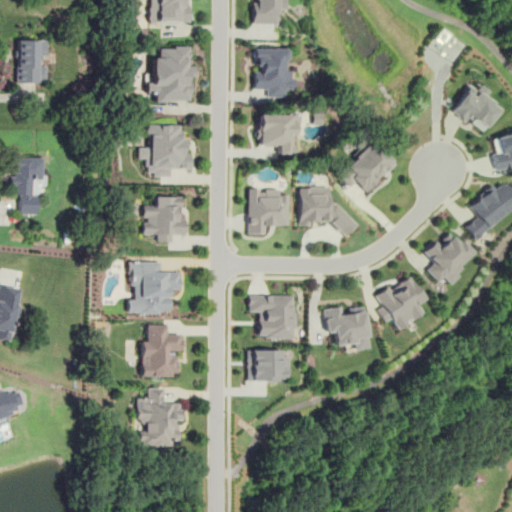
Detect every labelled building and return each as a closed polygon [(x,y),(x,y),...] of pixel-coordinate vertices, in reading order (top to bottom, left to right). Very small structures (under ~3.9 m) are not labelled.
[(145,0),(145,21),(184,21),(184,0),(145,0)] [(247,23),(272,23),(272,8),(280,8),(280,0),(251,0),(250,10),(246,10),(247,23)] [(43,82),(43,38),(14,38),(14,82),(43,82)] [(144,91),(153,91),(153,100),(187,101),(188,44),(153,44),(153,68),(144,68),(144,91)] [(249,48),(281,48),(280,70),(285,70),(284,77),(289,78),(289,90),(280,89),(280,97),(262,96),(262,88),(249,89),(249,74),(254,74),(254,66),(249,66),(249,48)] [(494,107),(478,130),(447,110),(465,85),(494,107)] [(274,153),(290,153),(290,115),(254,115),(254,145),(274,145),(274,153)] [(139,175),(167,176),(167,167),(187,167),(187,151),(180,151),(180,124),(143,123),(142,147),(139,147),(139,175)] [(487,139),(511,130),(511,164),(493,170),(487,153),(492,152),(487,139)] [(333,175),(348,188),(354,180),(365,190),(392,161),(366,138),(333,175)] [(33,213),(33,179),(40,179),(40,157),(7,157),(7,194),(16,194),(16,213),(33,213)] [(511,203),(511,185),(505,178),(493,189),(487,183),(464,204),(471,213),(459,224),(473,239),(511,203)] [(326,186),(294,186),(295,226),(348,226),(348,215),(337,215),(337,203),(326,203),(326,186)] [(243,188),(243,233),(261,234),(260,225),(283,226),(282,189),(243,188)] [(181,232),(181,195),(149,195),(149,205),(139,205),(139,231),(149,231),(149,241),(171,241),(171,231),(181,232)] [(447,282),(461,270),(454,262),(468,250),(448,228),(420,252),(428,260),(420,267),(433,281),(441,275),(447,282)] [(167,312),(167,290),(177,290),(178,271),(157,270),(157,259),(125,259),(125,312),(167,312)] [(421,297),(405,272),(367,297),(384,324),(389,321),(394,329),(420,312),(413,302),(421,297)] [(19,288),(0,284),(0,339),(10,341),(19,288)] [(292,294),(245,294),(245,312),(255,312),(255,338),(292,337),(292,294)] [(366,347),(360,302),(319,307),(322,332),(331,331),(333,343),(345,342),(346,349),(366,347)] [(138,375),(172,375),(172,351),(179,351),(179,333),(165,333),(165,323),(146,323),(146,335),(138,335),(138,375)] [(244,379),(285,379),(285,356),(278,356),(278,349),(244,349),(244,379)] [(0,417),(10,414),(9,411),(16,408),(14,405),(20,403),(16,390),(9,393),(8,390),(2,392),(0,387),(0,417)] [(169,446),(169,438),(176,439),(177,400),(162,400),(162,387),(144,387),(143,397),(134,397),(133,445),(169,446)]
